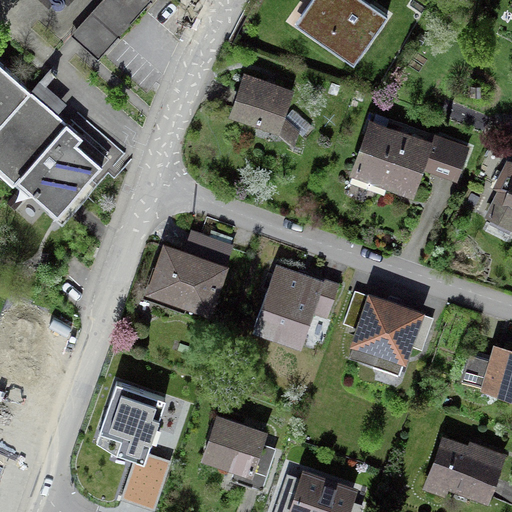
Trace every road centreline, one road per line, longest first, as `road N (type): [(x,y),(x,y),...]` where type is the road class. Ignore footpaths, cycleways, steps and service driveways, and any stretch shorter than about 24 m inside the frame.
road 1 (residential): [(155,181),(511,307)]
road 2 (residential): [(38,505),(155,181)]
road 3 (residential): [(155,181),(227,0)]
